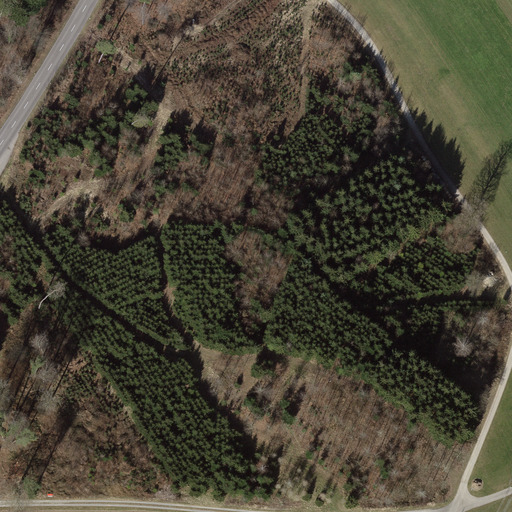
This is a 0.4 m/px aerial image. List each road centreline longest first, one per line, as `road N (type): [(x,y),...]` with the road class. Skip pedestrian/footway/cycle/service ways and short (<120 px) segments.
road 1 (track): [(511,282),(439,170),(382,58),(330,0)]
road 2 (track): [(227,511),(0,504)]
road 3 (tertiary): [(0,146),(90,0)]
road 4 (track): [(453,511),(511,354)]
